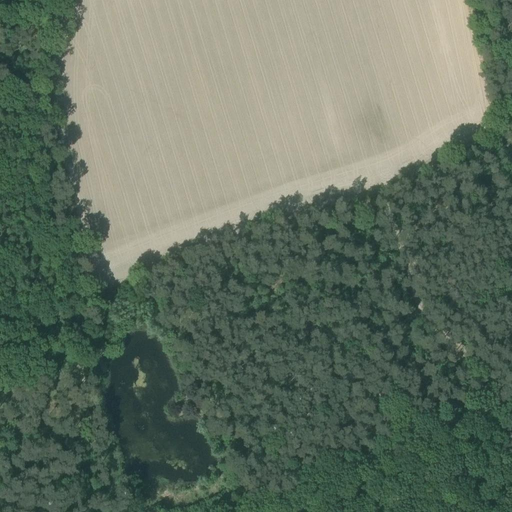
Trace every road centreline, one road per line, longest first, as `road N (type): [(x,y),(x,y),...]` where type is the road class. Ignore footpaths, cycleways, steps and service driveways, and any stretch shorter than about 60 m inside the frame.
road 1 (track): [(511,460),(489,385),(425,320),(381,192)]
road 2 (track): [(511,396),(261,507)]
